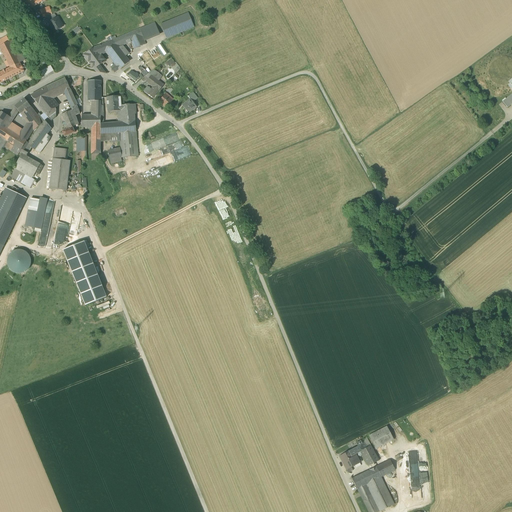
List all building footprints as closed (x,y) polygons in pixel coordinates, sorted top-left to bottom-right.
[(27,0),(24,3),(30,10),(42,1),(40,0),(35,0),(34,1),(33,0),(27,0)] [(40,11),(43,18),(51,14),(49,8),(40,11)] [(160,25),(166,39),(194,27),(188,13),(160,25)] [(46,17),(49,23),(57,18),(54,14),(46,17)] [(49,23),(54,32),(54,31),(57,29),(58,30),(63,27),(62,27),(60,24),(61,23),(57,18),(49,23)] [(155,23),(139,29),(144,40),(154,36),(154,37),(159,34),(155,23)] [(113,40),(112,40),(118,48),(122,46),(132,42),(134,49),(146,44),(144,40),(139,29),(113,40)] [(0,46),(9,42),(6,37),(0,39),(0,46)] [(9,42),(17,58),(22,56),(14,39),(9,42)] [(107,51),(117,65),(120,69),(129,62),(125,57),(118,48),(112,40),(108,42),(95,47),(100,54),(107,51)] [(0,46),(0,47),(10,68),(20,63),(17,58),(9,42),(0,46)] [(128,54),(122,46),(118,48),(125,57),(128,54)] [(89,63),(94,69),(99,66),(106,61),(100,54),(95,47),(83,55),(88,63),(89,63)] [(171,58),(165,62),(169,68),(171,67),(175,63),(171,58)] [(0,83),(24,71),(20,63),(10,68),(0,72),(0,83)] [(175,63),(171,67),(176,74),(180,69),(176,63),(175,63)] [(114,73),(120,69),(117,65),(111,69),(114,73)] [(49,68),(33,76),(36,81),(51,73),(49,68)] [(151,76),(156,80),(158,81),(162,76),(154,70),(151,72),(153,74),(151,76)] [(141,79),(143,83),(146,82),(149,78),(150,77),(151,76),(153,74),(151,72),(141,79)] [(154,87),(151,90),(147,94),(153,98),(159,90),(159,91),(163,85),(158,81),(156,80),(155,81),(150,77),(149,78),(146,82),(147,81),(154,87)] [(60,94),(65,92),(70,89),(65,78),(54,83),(60,94)] [(92,102),(101,102),(101,101),(101,98),(101,81),(88,81),(88,102),(92,102)] [(31,96),(38,105),(51,98),(60,94),(54,83),(53,84),(46,87),(31,96)] [(77,105),(70,89),(65,92),(73,110),(75,116),(80,114),(77,106),(77,105)] [(507,108),(511,103),(511,93),(502,102),(507,108)] [(159,102),(166,108),(168,107),(172,102),(173,100),(166,94),(159,102)] [(107,97),(108,112),(117,112),(121,111),(122,111),(121,105),(120,96),(107,97)] [(51,98),(38,105),(44,113),(48,118),(51,121),(56,117),(56,109),(55,108),(58,107),(58,106),(51,98)] [(19,112),(21,114),(30,107),(24,99),(15,107),(15,108),(19,112)] [(183,106),(188,113),(197,107),(193,102),(190,99),(187,102),(187,103),(183,106)] [(83,128),(92,128),(101,128),(101,124),(101,106),(101,102),(92,102),(91,115),(82,116),(82,128),(82,134),(81,137),(84,137),(84,133),(83,133),(83,128)] [(118,119),(118,123),(135,121),(134,104),(121,105),(122,111),(121,111),(122,119),(118,119)] [(21,114),(28,124),(39,117),(30,107),(21,114)] [(62,132),(64,137),(75,133),(72,127),(79,125),(76,118),(77,118),(77,116),(76,117),(75,116),(73,110),(61,115),(60,116),(61,117),(66,130),(62,132)] [(1,112),(0,114),(0,123),(3,126),(9,117),(1,112)] [(11,113),(9,117),(3,126),(4,126),(7,129),(11,123),(15,118),(11,113)] [(34,131),(41,125),(39,117),(28,124),(33,130),(34,131)] [(51,129),(45,121),(41,126),(28,143),(27,145),(31,148),(35,151),(47,134),(51,129)] [(109,134),(120,133),(136,132),(135,121),(118,123),(103,124),(101,124),(101,128),(101,135),(109,134)] [(23,131),(11,123),(7,129),(20,137),(23,131)] [(20,137),(7,129),(4,126),(0,131),(0,137),(8,142),(21,150),(26,142),(27,141),(33,130),(28,124),(25,129),(23,131),(20,137)] [(92,128),(92,156),(101,155),(100,149),(100,142),(101,135),(101,128),(92,128)] [(120,141),(121,149),(122,158),(138,156),(136,132),(120,133),(120,141)] [(109,134),(110,142),(120,141),(120,133),(109,134)] [(145,162),(148,171),(177,161),(178,156),(182,156),(182,157),(190,154),(187,146),(176,150),(176,156),(174,150),(177,148),(175,143),(175,147),(175,145),(175,140),(177,139),(177,137),(176,133),(145,144),(148,152),(158,149),(165,146),(167,146),(167,149),(169,154),(145,162)] [(47,134),(35,151),(40,154),(49,142),(51,137),(47,134)] [(110,142),(109,134),(101,135),(100,142),(110,142)] [(21,150),(8,142),(4,147),(17,156),(21,150)] [(21,150),(24,151),(28,154),(31,148),(27,145),(28,143),(26,142),(21,150)] [(54,148),(53,159),(63,160),(64,152),(66,152),(66,150),(54,148)] [(110,160),(116,158),(114,150),(108,152),(110,160)] [(40,164),(26,157),(22,154),(9,176),(31,189),(35,181),(32,179),(40,164)] [(70,161),(63,160),(53,159),(49,189),(67,191),(70,161)] [(0,250),(25,198),(7,189),(0,202),(0,250)] [(40,200),(31,198),(29,210),(37,211),(40,200)] [(40,199),(40,200),(37,211),(34,228),(41,230),(47,201),(40,199)] [(63,250),(85,306),(106,298),(86,248),(84,242),(63,250)] [(22,250),(18,250),(15,250),(13,252),(10,254),(8,257),(7,260),(7,264),(8,266),(9,268),(11,271),(14,273),(17,274),(21,274),(23,273),(25,272),(28,270),(29,268),(31,265),(31,262),(31,259),(30,257),(29,255),(27,253),(25,251),(22,250)] [(394,440),(389,431),(387,427),(369,436),(376,449),(394,440)] [(357,447),(360,451),(371,446),(366,438),(363,440),(362,441),(363,441),(364,443),(363,444),(358,447),(357,447)] [(379,461),(371,446),(360,451),(362,455),(368,466),(374,463),(379,461)] [(346,469),(346,470),(350,467),(359,463),(355,455),(356,455),(355,455),(358,453),(359,456),(362,455),(360,451),(357,447),(348,452),(347,452),(339,457),(346,469)] [(404,458),(401,471),(403,484),(411,483),(410,482),(412,472),(413,481),(413,483),(411,483),(412,495),(419,495),(421,488),(423,487),(420,487),(420,480),(413,481),(414,478),(420,480),(417,453),(409,454),(408,458),(404,458)] [(390,460),(376,467),(370,470),(352,479),(357,489),(366,485),(381,478),(395,470),(390,460)] [(381,478),(366,485),(379,511),(394,505),(381,478)] [(368,511),(379,511),(366,485),(357,489),(358,491),(368,511)]
